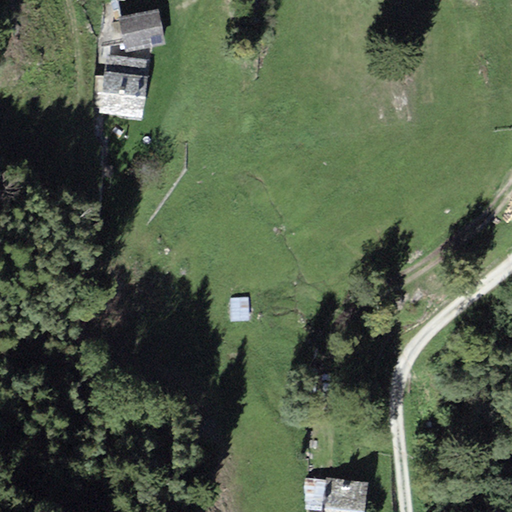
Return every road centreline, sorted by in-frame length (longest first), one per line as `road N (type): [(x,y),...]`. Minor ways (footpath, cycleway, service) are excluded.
road 1 (track): [(321,462),(328,351),(345,315),(473,231),(511,189)]
road 2 (track): [(407,511),(399,405),(409,354),(511,265)]
